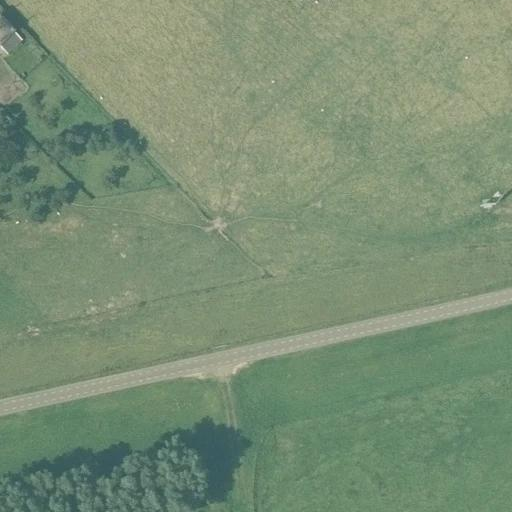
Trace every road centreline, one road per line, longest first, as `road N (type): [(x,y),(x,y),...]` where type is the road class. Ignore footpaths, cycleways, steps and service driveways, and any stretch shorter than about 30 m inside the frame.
road 1 (unclassified): [(511,296),(0,408)]
road 2 (track): [(242,511),(220,361)]
